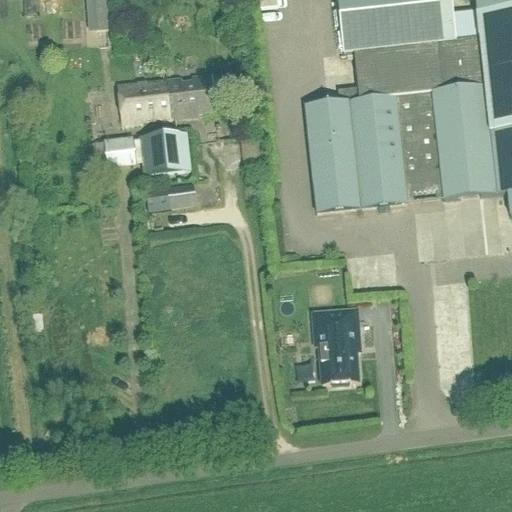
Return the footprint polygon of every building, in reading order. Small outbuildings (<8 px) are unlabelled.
[(93,0),(95,32),(114,31),(112,0),(93,0)] [(358,103),(349,104),(304,109),(317,218),(407,208),(407,202),(443,198),(444,204),(507,197),(510,222),(511,221),(511,14),(476,19),(479,42),(456,45),(450,0),(336,0),(343,57),(353,56),(358,103)] [(346,59),(330,62),(335,90),(351,87),(346,59)] [(175,116),(183,115),(184,123),(197,121),(197,117),(216,115),(211,79),(192,82),(192,85),(181,86),(181,83),(117,91),(121,127),(176,121),(175,116)] [(186,136),(139,141),(144,181),(191,176),(186,136)] [(135,138),(104,140),(105,167),(136,165),(135,138)] [(148,217),(198,210),(194,187),(144,194),(148,217)] [(332,308),(332,290),(317,289),(317,307),(332,308)] [(315,352),(319,352),(322,390),(358,387),(355,349),(359,349),(356,315),(313,318),(315,352)]
